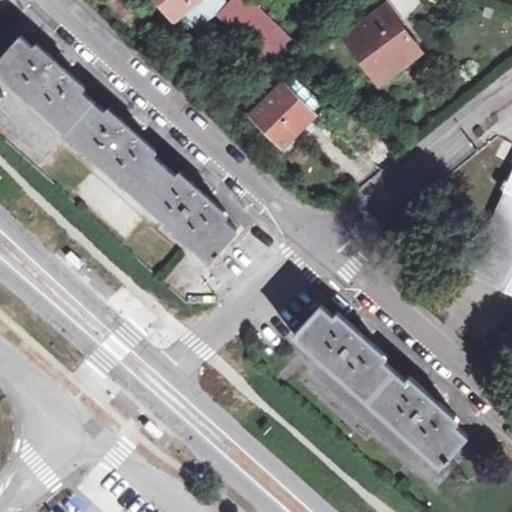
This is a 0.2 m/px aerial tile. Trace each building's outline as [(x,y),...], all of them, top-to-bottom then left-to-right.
[(178,12),(192,0),(160,0),(174,16),(178,12)] [(225,2),(223,0),(192,0),(178,12),(192,30),(213,14),(225,2)] [(226,0),(225,2),(213,14),(248,52),(237,62),(252,79),(295,44),(248,0),(226,0)] [(380,80),(420,50),(386,5),(346,35),(380,80)] [(215,251),(217,252),(221,249),(219,247),(239,227),(214,204),(217,200),(210,194),(213,191),(201,180),(198,183),(192,178),(189,181),(142,141),(145,136),(140,132),(143,128),(133,119),(129,121),(122,116),(119,120),(72,78),(75,75),(67,68),(70,64),(60,55),(57,58),(50,52),(46,56),(22,34),(0,57),(0,68),(210,257),(215,251)] [(261,121),(255,128),(272,145),(279,139),(284,143),(324,103),(293,74),(253,113),(261,121)] [(505,176),(500,186),(509,190),(470,272),(511,291),(511,178),(511,179),(505,176)] [(70,249),(67,252),(82,266),(88,260),(73,246),(70,249)] [(448,459),(453,453),(450,452),(467,432),(443,411),(448,405),(440,399),(443,396),(432,386),(429,389),(423,383),(418,389),(371,347),(375,341),(368,335),(371,332),(360,323),(358,326),(351,320),(346,325),(321,303),(295,333),(440,463),(445,457),(448,459)] [(161,437),(164,434),(149,421),(143,427),(158,440),(161,437)]
